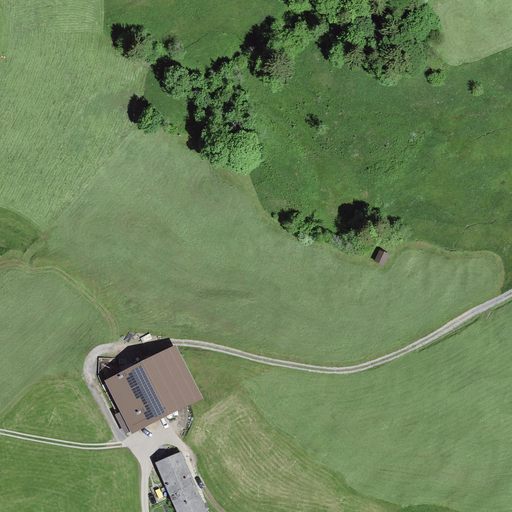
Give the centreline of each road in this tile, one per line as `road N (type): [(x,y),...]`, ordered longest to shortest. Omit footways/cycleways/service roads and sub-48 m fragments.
road 1 (track): [(131,445),(92,383),(97,351),(149,338),(338,372),(410,349),(511,292)]
road 2 (track): [(131,445),(0,432)]
road 3 (track): [(131,445),(185,446),(221,511)]
